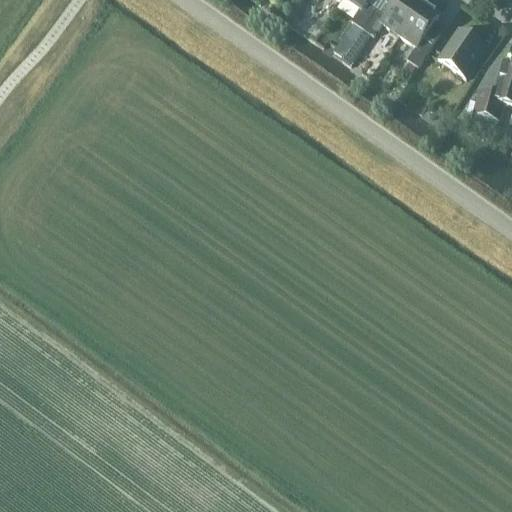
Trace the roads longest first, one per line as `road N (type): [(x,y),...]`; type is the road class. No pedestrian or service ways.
road 1 (unclassified): [(511,230),(185,0)]
road 2 (track): [(0,97),(79,0)]
